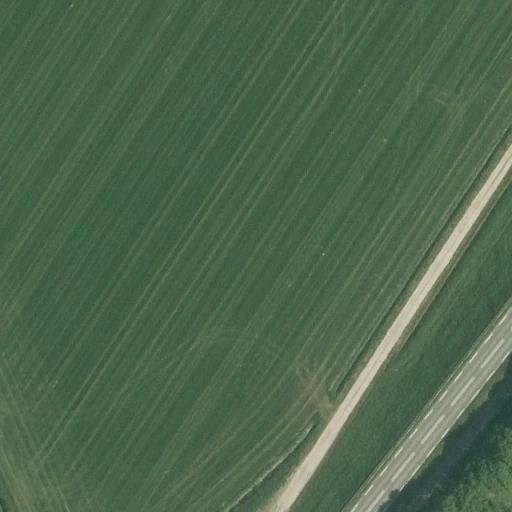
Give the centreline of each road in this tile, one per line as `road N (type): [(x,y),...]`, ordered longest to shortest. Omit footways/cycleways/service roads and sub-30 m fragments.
road 1 (track): [(278,511),(511,156)]
road 2 (secondary): [(368,511),(511,329)]
